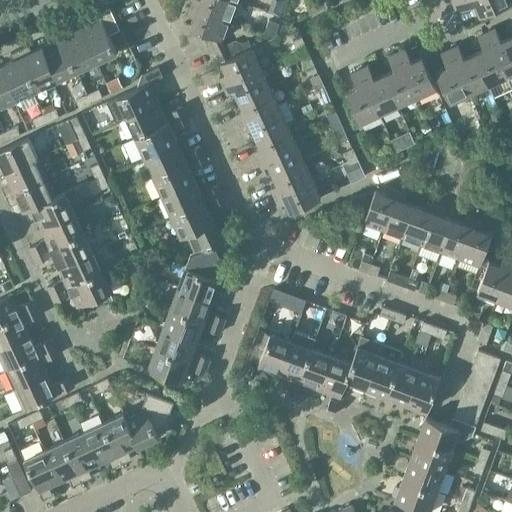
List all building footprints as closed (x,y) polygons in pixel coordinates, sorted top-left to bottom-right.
[(192,0),(191,5),(229,20),(236,0),(235,0),(192,0)] [(319,0),(315,2),(319,11),(327,7),(324,0),(319,0)] [(511,0),(462,0),(453,4),(457,13),(475,5),(480,15),(511,0)] [(319,11),(315,2),(306,6),(310,15),(319,11)] [(229,20),(191,5),(188,14),(194,17),(190,28),(209,35),(222,39),(229,20)] [(93,24),(82,29),(97,62),(117,52),(109,35),(120,30),(110,8),(89,17),(93,24)] [(264,33),(275,37),(279,24),(269,20),(264,33)] [(67,27),(59,31),(77,71),(97,62),(82,29),(70,34),(67,27)] [(495,28),(486,32),(507,76),(511,73),(511,38),(511,37),(501,41),(495,28)] [(53,42),(42,47),(58,80),(77,71),(59,31),(50,35),(53,42)] [(484,49),(474,54),(489,85),(507,76),(486,32),(478,36),(484,49)] [(209,35),(216,51),(225,47),(222,39),(209,35)] [(293,41),(297,50),(306,46),(302,37),(293,41)] [(28,45),(19,49),(38,89),(42,87),(49,89),(55,86),(58,80),(42,47),(31,52),(28,45)] [(458,45),(449,49),(470,93),(489,85),(474,54),(464,59),(458,45)] [(306,46),(297,50),(301,59),(310,55),(306,46)] [(216,51),(221,62),(230,57),(225,47),(216,51)] [(219,75),(224,84),(261,67),(252,47),(230,57),(221,62),(226,72),(219,75)] [(406,48),(397,52),(417,96),(436,87),(422,57),(412,61),(406,48)] [(14,60),(3,65),(18,98),(19,98),(23,96),(29,98),(36,95),(38,89),(19,49),(11,53),(14,60)] [(470,93),(449,49),(441,53),(447,67),(436,71),(451,102),(470,93)] [(394,70),(384,74),(398,105),(417,96),(397,52),(388,56),(394,70)] [(0,106),(3,105),(9,107),(16,104),(18,98),(3,65),(0,66),(0,106)] [(368,65),(360,69),(380,113),(398,105),(384,74),(375,79),(368,65)] [(234,89),(238,99),(269,85),(261,67),(224,84),(228,92),(234,89)] [(380,113),(360,69),(351,73),(357,87),(347,92),(361,122),(380,113)] [(156,80),(152,70),(142,75),(146,84),(151,82),(156,80)] [(310,78),(314,87),(323,83),(319,74),(310,78)] [(118,97),(127,117),(160,102),(151,82),(146,84),(118,97)] [(323,83),(314,87),(318,96),(327,92),(323,83)] [(237,112),(241,121),(278,104),(269,85),(238,99),(243,109),(237,112)] [(88,94),(91,102),(103,97),(99,89),(88,94)] [(91,102),(88,94),(76,99),(80,107),(91,102)] [(127,117),(136,137),(169,122),(160,102),(127,117)] [(251,127),(256,136),(286,123),(278,104),(241,121),(245,130),(251,127)] [(171,112),(174,119),(186,114),(182,106),(171,112)] [(56,109),(44,114),(48,122),(59,117),(56,109)] [(327,116),(331,124),(340,120),(336,112),(327,116)] [(33,119),(36,127),(48,122),(44,114),(33,119)] [(186,114),(174,119),(178,127),(190,122),(186,114)] [(331,124),(335,133),(344,129),(340,120),(331,124)] [(136,137),(145,156),(178,142),(169,122),(136,137)] [(254,149),(258,158),(295,141),(286,123),(256,136),(260,146),(254,149)] [(73,128),(78,139),(86,136),(81,124),(73,128)] [(5,132),(9,140),(20,134),(17,126),(5,132)] [(0,143),(9,140),(5,132),(0,133),(0,143)] [(86,136),(78,139),(83,151),(91,147),(86,136)] [(0,161),(5,173),(38,158),(29,137),(0,150),(0,161)] [(268,164),(273,174),(304,160),(295,141),(258,158),(262,167),(268,164)] [(145,156),(154,176),(187,161),(178,142),(145,156)] [(189,151),(192,159),(204,153),(201,145),(189,151)] [(344,153),(348,161),(357,157),(353,149),(344,153)] [(204,153),(192,159),(196,166),(208,161),(204,153)] [(357,157),(348,161),(352,170),(361,166),(357,157)] [(4,192),(6,196),(47,177),(38,158),(5,173),(10,184),(7,186),(4,192)] [(271,186),(275,195),(312,178),(304,160),(273,174),(278,183),(271,186)] [(154,176),(163,196),(196,181),(187,161),(154,176)] [(91,167),(96,178),(104,175),(99,163),(91,167)] [(104,175),(96,178),(89,182),(94,193),(109,186),(104,175)] [(24,213),(26,212),(25,211),(56,197),(56,196),(47,177),(6,196),(8,200),(14,202),(18,201),(24,213)] [(312,178),(275,195),(279,204),(286,201),(290,212),(321,197),(312,178)] [(163,196),(172,215),(205,201),(196,181),(163,196)] [(207,190),(210,198),(222,192),(218,185),(207,190)] [(364,222),(384,229),(398,191),(389,188),(386,194),(376,190),(364,222)] [(398,191),(384,229),(403,236),(415,205),(404,201),(407,194),(398,191)] [(36,216),(41,227),(74,212),(65,192),(56,196),(56,197),(25,211),(26,212),(29,220),(36,216)] [(222,192),(210,198),(214,206),(226,200),(222,192)] [(181,236),(187,233),(186,232),(214,220),(205,201),(172,215),(181,236)] [(403,236),(422,243),(436,205),(427,202),(425,208),(415,205),(403,236)] [(422,243),(441,250),(453,219),(443,215),(445,208),(436,205),(422,243)] [(30,247),(33,255),(83,232),(74,212),(41,227),(47,239),(30,247)] [(441,250),(460,258),(474,219),(465,216),(463,222),(453,219),(441,250)] [(474,219),(460,258),(480,265),(492,233),(481,229),(483,222),(474,219)] [(190,253),(186,266),(212,276),(212,274),(220,255),(215,244),(223,241),(214,220),(186,232),(187,233),(195,251),(190,253)] [(54,255),(59,267),(92,252),(83,232),(33,255),(37,263),(54,255)] [(48,286),(51,295),(101,271),(92,252),(59,267),(65,279),(48,286)] [(478,292),(498,299),(511,261),(503,257),(500,264),(489,260),(478,292)] [(359,269),(368,273),(371,264),(362,260),(359,269)] [(498,299),(511,304),(511,261),(498,299)] [(368,273),(377,276),(380,267),(371,264),(368,273)] [(186,266),(178,286),(212,298),(220,277),(212,274),(212,276),(186,266)] [(101,271),(51,295),(55,302),(72,294),(78,307),(111,292),(101,271)] [(406,287),(409,278),(400,275),(397,283),(406,287)] [(0,283),(0,285),(3,292),(15,286),(11,278),(0,283)] [(406,287),(415,290),(418,281),(409,278),(406,287)] [(223,288),(235,292),(238,284),(226,279),(223,288)] [(178,286),(171,306),(205,319),(212,298),(178,286)] [(285,292),(274,288),(273,288),(270,299),(281,303),(285,292)] [(435,298),(444,301),(448,292),(439,289),(435,298)] [(444,301),(453,304),(457,295),(448,292),(444,301)] [(0,299),(0,324),(38,307),(34,299),(17,307),(11,294),(0,299)] [(289,295),(285,305),(300,311),(304,300),(289,295)] [(171,306),(163,327),(197,339),(205,319),(171,306)] [(380,315),(392,319),(395,311),(383,306),(380,315)] [(0,324),(0,348),(30,335),(24,323),(41,315),(38,307),(0,324)] [(395,311),(392,319),(403,323),(407,315),(395,311)] [(210,321),(222,325),(225,317),(213,313),(210,321)] [(222,325),(210,321),(207,329),(220,334),(222,325)] [(420,329),(432,334),(435,325),(424,321),(420,329)] [(480,332),(489,335),(493,326),(484,322),(480,332)] [(435,325),(432,334),(444,338),(447,330),(435,325)] [(163,327),(156,347),(190,359),(197,339),(163,327)] [(257,339),(266,343),(270,333),(261,329),(257,339)] [(477,341),(486,344),(489,335),(480,332),(477,341)] [(258,366),(279,374),(291,341),(270,333),(266,343),(258,366)] [(0,348),(0,357),(6,369),(56,347),(52,339),(35,346),(30,335),(0,348)] [(347,380),(366,387),(383,343),(361,336),(351,363),(352,363),(346,380),(347,380)] [(312,348),(291,341),(279,374),(299,382),(312,348)] [(366,387),(387,395),(399,361),(403,351),(383,343),(366,387)] [(6,369),(15,389),(48,374),(42,362),(59,355),(56,347),(6,369)] [(190,359),(156,347),(148,368),(182,381),(190,359)] [(299,382),(320,389),(332,356),(312,348),(299,382)] [(501,358),(478,349),(474,361),(497,369),(501,358)] [(198,353),(195,362),(207,366),(210,358),(198,353)] [(341,397),(347,380),(346,380),(352,363),(351,363),(332,356),(320,389),(341,397)] [(387,395),(407,402),(419,369),(399,361),(387,395)] [(497,369),(474,361),(470,372),(492,380),(497,369)] [(195,362),(192,370),(204,374),(207,366),(195,362)] [(419,369),(407,402),(428,410),(441,376),(419,369)] [(498,381),(507,384),(511,372),(503,369),(498,381)] [(492,380),(470,372),(466,384),(488,392),(492,380)] [(48,374),(15,389),(24,410),(74,387),(70,378),(53,386),(48,374)] [(108,378),(96,383),(100,391),(112,386),(108,378)] [(498,381),(494,393),(503,396),(507,384),(498,381)] [(285,396),(293,399),(297,387),(289,384),(285,396)] [(488,392),(466,384),(462,395),(484,403),(488,392)] [(297,387),(293,399),(301,403),(305,390),(297,387)] [(68,396),(71,404),(83,399),(79,391),(68,396)] [(144,411),(127,419),(126,419),(138,446),(159,437),(155,430),(166,425),(174,403),(147,393),(142,407),(144,411)] [(484,403),(462,395),(457,406),(480,414),(484,403)] [(71,404),(68,396),(56,402),(60,410),(71,404)] [(326,412),(334,415),(339,403),(330,400),(326,412)] [(480,415),(457,406),(453,418),(476,426),(480,415)] [(28,414),(32,422),(43,417),(40,409),(28,414)] [(124,413),(103,423),(122,463),(127,461),(129,455),(127,452),(138,446),(126,419),(127,419),(124,413)] [(32,422),(28,414),(17,420),(20,428),(32,422)] [(426,416),(418,437),(452,450),(457,436),(462,439),(473,434),(476,426),(453,418),(451,425),(426,416)] [(481,429),(493,434),(496,426),(484,421),(481,429)] [(103,423),(84,432),(99,465),(110,459),(112,463),(118,465),(122,463),(103,423)] [(493,434),(502,437),(505,438),(508,430),(496,426),(493,434)] [(84,432),(64,441),(83,482),(87,479),(89,474),(88,470),(99,465),(84,432)] [(418,437),(411,457),(445,470),(452,450),(418,437)] [(64,441),(45,450),(60,482),(71,477),(73,481),(79,483),(83,482),(64,441)] [(478,459),(486,462),(490,450),(482,447),(478,459)] [(4,451),(9,463),(17,459),(12,448),(4,451)] [(60,482),(45,450),(24,459),(43,500),(48,497),(50,492),(48,488),(60,482)] [(411,457),(403,478),(437,490),(445,470),(411,457)] [(17,459),(9,463),(6,464),(21,496),(32,491),(17,459)] [(473,471),(482,474),(486,462),(478,459),(473,471)] [(437,490),(403,478),(395,499),(404,502),(429,511),(437,490)] [(463,500),(471,503),(476,491),(467,488),(463,500)] [(392,507),(394,511),(399,511),(404,502),(395,499),(392,507)] [(467,511),(471,503),(463,500),(459,511),(467,511)]
